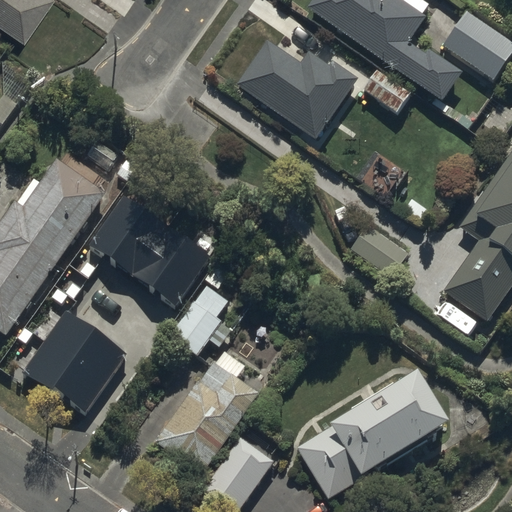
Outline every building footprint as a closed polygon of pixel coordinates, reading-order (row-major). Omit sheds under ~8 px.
[(0,0),(0,25),(23,42),(52,0),(0,0)] [(411,45),(427,22),(395,0),(319,0),(309,15),(392,72),(445,108),(464,81),(411,45)] [(444,51),(495,86),(511,61),(511,47),(467,17),(444,51)] [(237,91),(317,146),(349,100),(360,84),(314,53),(303,68),(268,45),(237,91)] [(412,94),(379,71),(366,89),(400,113),(412,94)] [(121,156),(98,141),(89,156),(111,171),(121,156)] [(443,297),(488,328),(511,292),(511,159),(461,233),(479,245),(443,297)] [(0,338),(7,343),(106,199),(59,166),(26,213),(15,206),(0,228),(0,338)] [(86,248),(174,308),(211,253),(123,194),(86,248)] [(354,253),(396,282),(411,259),(370,231),(354,253)] [(171,344),(201,364),(237,312),(207,291),(171,344)] [(24,373),(85,415),(128,353),(67,310),(24,373)] [(159,448),(204,480),(258,402),(212,370),(159,448)] [(420,384),(297,454),(329,510),(451,440),(420,384)] [(200,504),(211,511),(247,511),(277,469),(241,444),(200,504)]
